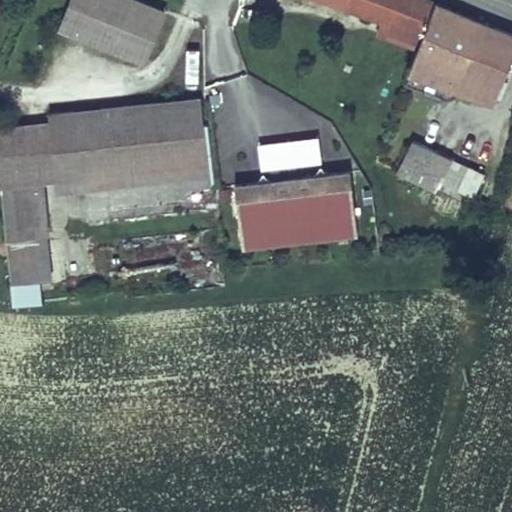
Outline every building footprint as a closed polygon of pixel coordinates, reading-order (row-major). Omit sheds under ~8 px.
[(168,8),(148,0),(69,0),(59,28),(147,63),(168,8)] [(326,0),(382,21),(389,0),(326,0)] [(437,0),(389,0),(382,21),(377,33),(418,49),(437,0)] [(511,59),(511,28),(440,0),(437,0),(418,49),(409,72),(494,105),(511,59)] [(202,94),(48,111),(49,119),(56,181),(57,191),(211,174),(202,94)] [(56,181),(49,119),(0,124),(0,174),(12,283),(40,279),(54,278),(49,234),(51,233),(45,183),(56,181)] [(259,140),(262,169),(322,164),(320,135),(259,140)] [(487,173),(412,138),(396,173),(439,193),(444,182),(476,196),(487,173)] [(352,169),(235,182),(243,249),(360,236),(352,169)] [(40,279),(12,283),(15,306),(42,303),(40,279)]
